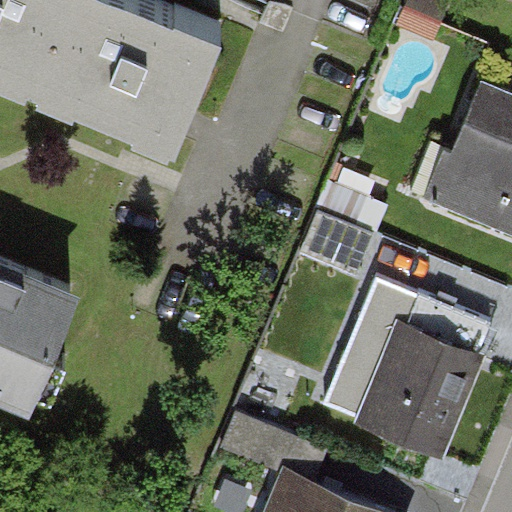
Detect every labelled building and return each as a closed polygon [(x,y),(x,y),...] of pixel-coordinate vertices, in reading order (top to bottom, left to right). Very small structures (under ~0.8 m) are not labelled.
[(186,0),(0,0),(0,63),(163,128),(210,9),(186,0)] [(438,0),(407,0),(400,18),(428,28),(438,0)] [(422,187),(511,227),(511,86),(475,69),(422,187)] [(384,197),(328,175),(301,244),(357,266),(384,197)] [(0,238),(0,377),(25,388),(75,270),(0,238)] [(323,397),(440,448),(486,343),(478,340),(489,315),(380,267),(323,397)] [(413,511),(414,510),(311,466),(323,439),(238,403),(223,438),(278,462),(256,511),(413,511)]
